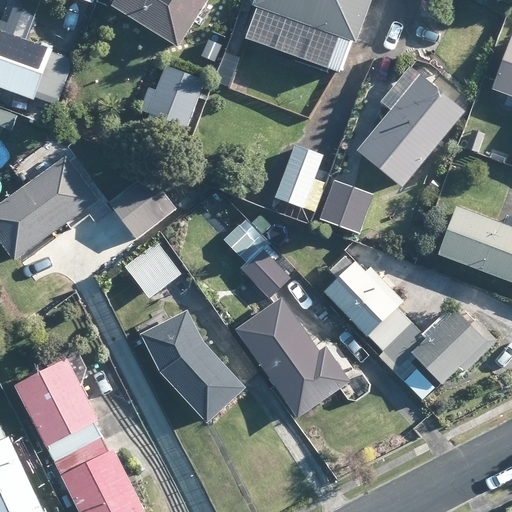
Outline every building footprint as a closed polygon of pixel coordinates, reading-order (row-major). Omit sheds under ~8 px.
[(119,0),(114,7),(182,50),(213,0),(119,0)] [(258,0),(256,7),(260,9),(248,41),(338,73),(345,76),(357,43),(362,45),(377,0),(258,0)] [(29,97),(32,74),(36,42),(0,37),(0,93),(17,95),(29,97)] [(511,46),(495,91),(511,97),(511,46)] [(217,69),(200,62),(197,73),(213,79),(217,69)] [(211,84),(168,67),(145,126),(188,143),(211,84)] [(406,190),(468,114),(412,68),(402,81),(383,103),(394,112),(360,153),(363,156),(406,190)] [(50,91),(63,96),(69,82),(55,77),(50,91)] [(47,93),(42,108),(53,112),(58,97),(47,93)] [(294,143),(295,140),(280,132),(257,180),(273,187),(294,143)] [(338,182),(330,179),(328,183),(319,180),(327,156),(298,146),(275,213),(313,226),(316,218),(323,220),(322,222),(362,235),(376,195),(355,188),(338,182)] [(95,208),(103,203),(69,157),(0,207),(0,238),(18,263),(72,224),(95,208)] [(142,208),(146,209),(149,210),(148,212),(152,214),(153,212),(176,219),(184,193),(137,177),(128,203),(142,208)] [(511,227),(499,222),(460,208),(442,257),(511,283),(511,227)] [(254,225),(264,235),(271,229),(260,219),(254,225)] [(151,300),(184,275),(177,267),(183,263),(170,247),(165,250),(158,241),(125,265),(151,300)] [(272,300),(294,279),(264,248),(242,269),(272,300)] [(407,304),(374,268),(369,273),(359,263),(327,293),(370,339),(371,338),(400,369),(416,355),(446,386),(465,368),(469,372),(500,343),(478,319),(471,325),(468,321),(460,312),(454,318),(430,340),(401,309),(407,304)] [(317,343),(304,325),(285,298),(266,311),(238,331),(302,421),(355,383),(352,379),(329,346),(322,351),(317,343)] [(249,390),(206,342),(190,311),(186,313),(143,334),(161,371),(211,425),(249,390)] [(56,464),(105,438),(98,424),(103,421),(71,360),(17,387),(56,464)] [(46,511),(12,437),(0,442),(0,511),(46,511)] [(105,438),(56,464),(81,511),(149,511),(116,448),(112,451),(105,438)]
